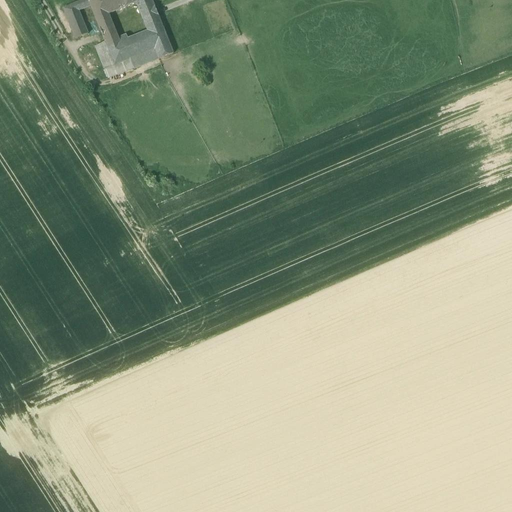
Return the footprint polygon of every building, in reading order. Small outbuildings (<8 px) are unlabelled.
[(79,12),(90,7),(87,0),(85,0),(63,9),(75,40),(88,35),(79,12)] [(87,0),(90,7),(100,31),(113,26),(109,15),(126,8),(122,0),(87,0)] [(122,0),(126,8),(136,4),(143,1),(143,0),(122,0)] [(136,4),(140,15),(155,9),(151,0),(143,0),(143,1),(136,4)] [(140,15),(143,22),(158,16),(155,9),(140,15)] [(147,32),(128,40),(120,43),(118,39),(116,33),(103,38),(105,43),(95,48),(104,71),(154,50),(158,59),(159,60),(173,55),(158,16),(143,22),(147,32)] [(100,31),(103,38),(116,33),(113,26),(100,31)] [(155,61),(158,59),(154,50),(104,71),(108,79),(134,69),(155,61)]
